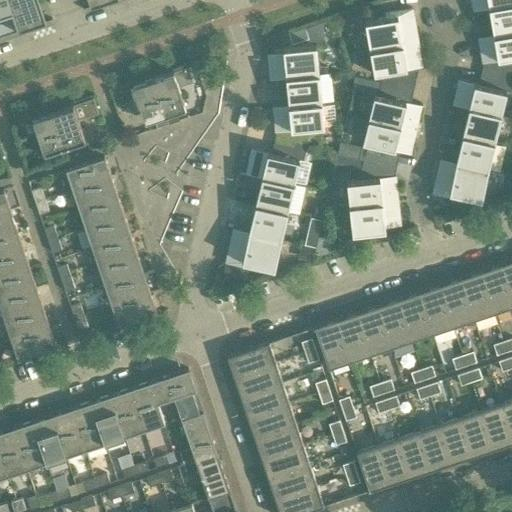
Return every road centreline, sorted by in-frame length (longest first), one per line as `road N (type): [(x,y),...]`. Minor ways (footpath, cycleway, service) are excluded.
road 1 (residential): [(199,334),(191,315),(247,61),(229,0)]
road 2 (residential): [(87,371),(0,122)]
road 3 (residential): [(440,253),(417,187),(446,57),(446,3)]
road 4 (residential): [(199,334),(440,253)]
road 5 (residential): [(258,511),(199,334)]
road 6 (residential): [(385,511),(511,469)]
